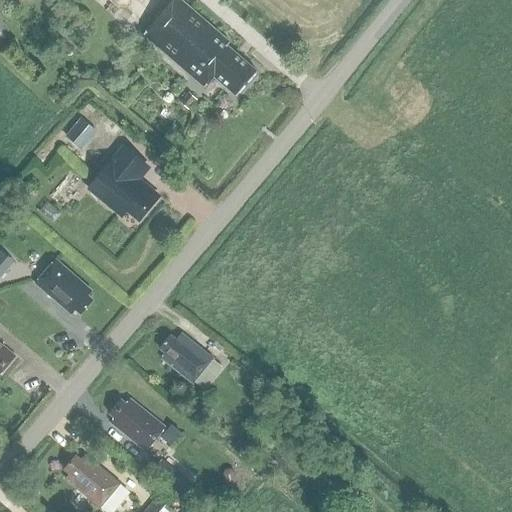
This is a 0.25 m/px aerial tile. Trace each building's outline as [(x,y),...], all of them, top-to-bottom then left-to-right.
[(203,90),(212,79),(235,99),(256,75),(226,48),(228,45),(176,0),(173,0),(142,37),(203,90)] [(190,111),(198,101),(190,95),(182,104),(190,111)] [(80,118),(65,137),(81,150),(96,132),(80,118)] [(139,220),(157,198),(136,181),(140,177),(134,173),(142,164),(123,149),(89,190),(121,216),(126,210),(139,220)] [(74,311),(80,315),(92,301),(86,297),(90,292),(55,261),(35,285),(70,315),(74,311)] [(213,360),(181,335),(176,341),(170,337),(159,350),(165,355),(161,360),(193,385),(213,360)] [(0,375),(0,376),(15,358),(2,347),(3,346),(0,343),(0,375)] [(164,429),(129,401),(125,405),(120,401),(109,415),(114,419),(110,424),(145,452),(164,429)] [(170,425),(160,437),(170,446),(181,434),(170,425)] [(200,428),(188,441),(220,470),(232,456),(200,428)] [(253,451),(239,441),(233,450),(247,459),(253,451)] [(119,486),(84,457),(80,462),(75,457),(63,471),(69,475),(65,480),(100,509),(119,486)] [(161,461),(153,471),(175,488),(183,477),(161,461)] [(171,511),(172,511),(156,498),(144,511),(171,511)]
